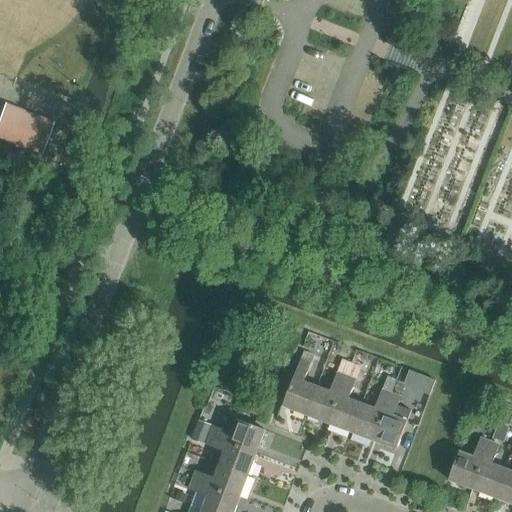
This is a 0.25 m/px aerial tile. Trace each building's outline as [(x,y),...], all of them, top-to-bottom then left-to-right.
[(0,137),(40,153),(52,122),(5,105),(1,115),(0,114),(0,137)] [(305,352),(302,359),(312,363),(315,356),(305,352)] [(302,359),(284,406),(308,415),(318,387),(305,382),(312,363),(302,359)] [(343,360),(338,373),(348,377),(353,363),(343,360)] [(353,363),(348,377),(357,380),(362,367),(353,363)] [(308,415),(330,424),(348,377),(338,373),(331,392),(318,387),(308,415)] [(436,381),(423,376),(418,387),(421,392),(430,396),(436,381)] [(330,424),(353,432),(363,405),(350,400),(357,380),(348,377),(330,424)] [(388,377),(383,390),(391,393),(393,394),(397,381),(388,377)] [(353,432),(375,440),(393,394),(391,393),(383,390),(376,410),(363,405),(353,432)] [(402,397),(393,394),(375,440),(398,449),(409,422),(395,417),(402,397)] [(257,454),(266,431),(239,420),(234,434),(214,427),(211,436),(230,443),(257,454)] [(210,436),(214,427),(201,422),(197,431),(210,436)] [(504,430),(497,427),(493,437),(501,440),(504,430)] [(206,445),(210,436),(197,431),(194,440),(206,445)] [(249,476),(257,454),(230,443),(211,436),(207,445),(227,452),(222,466),(249,476)] [(450,481),(473,490),(491,442),(482,439),(475,457),(460,452),(450,481)] [(473,490),(496,498),(507,469),(493,465),(500,446),(491,442),(473,490)] [(241,498),(249,476),(222,466),(217,478),(196,471),(193,481),(241,498)] [(496,498),(511,504),(511,471),(507,469),(496,498)] [(208,511),(235,511),(241,498),(193,481),(189,490),(210,497),(205,511),(208,511)] [(186,503),(189,495),(178,491),(175,499),(186,503)]
